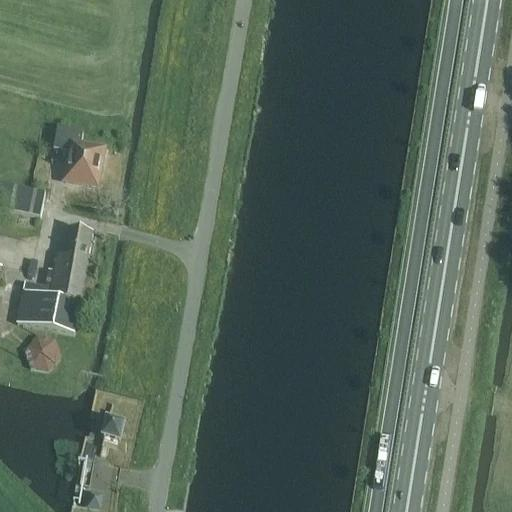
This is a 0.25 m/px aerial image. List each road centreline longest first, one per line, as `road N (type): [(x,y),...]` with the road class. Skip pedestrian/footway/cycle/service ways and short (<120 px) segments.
road 1 (unclassified): [(161,511),(243,0)]
road 2 (primary): [(406,511),(483,0)]
